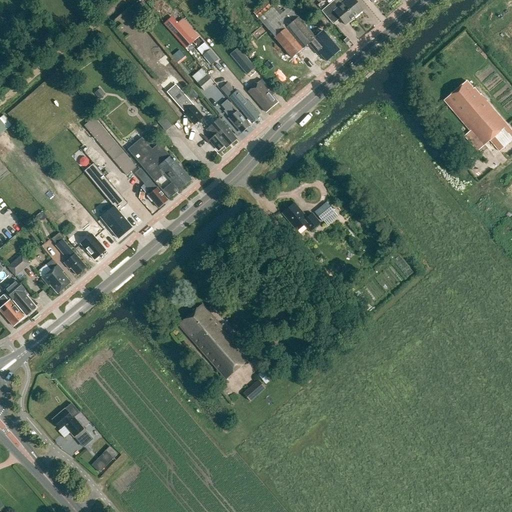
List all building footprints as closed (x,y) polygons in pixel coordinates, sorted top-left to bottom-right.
[(309,44),(319,56),(321,54),(327,61),(338,51),(322,32),(315,38),(282,0),(281,0),(271,8),(266,2),(253,13),(292,59),(309,44)] [(333,12),(345,25),(354,18),(338,0),(332,0),(333,1),(333,2),(338,8),(333,12)] [(338,0),(354,18),(362,11),(353,0),(338,0)] [(171,19),(163,26),(184,50),(192,43),(171,19)] [(203,57),(211,66),(219,60),(211,50),(203,57)] [(179,62),(183,58),(177,52),(173,55),(179,62)] [(242,53),(234,59),(247,75),(255,68),(242,53)] [(200,68),(190,76),(195,82),(204,74),(200,68)] [(197,81),(203,89),(213,81),(206,73),(197,81)] [(227,79),(219,87),(229,99),(236,94),(230,88),(233,86),(227,79)] [(248,92),(266,113),(277,103),(272,96),(273,95),(261,80),(254,86),(248,92)] [(463,136),(476,152),(489,141),(498,152),(511,140),(511,132),(506,126),(480,95),(480,96),(474,89),(473,90),(466,82),(444,101),(470,131),(463,136)] [(99,100),(106,95),(100,89),(94,94),(99,100)] [(189,101),(196,95),(191,90),(184,96),(189,101)] [(257,116),(259,114),(248,101),(247,102),(239,93),(232,99),(240,108),(239,109),(252,124),(259,118),(257,116)] [(235,125),(242,133),(249,127),(241,118),(242,117),(237,112),(234,114),(231,110),(233,109),(227,101),(221,106),(225,111),(224,112),(229,118),(228,118),(235,126),(235,125)] [(192,106),(184,113),(194,125),(203,118),(192,106)] [(0,134),(12,124),(4,115),(0,118),(0,134)] [(84,127),(126,176),(136,168),(94,119),(84,127)] [(226,148),(236,140),(218,119),(214,123),(207,130),(214,137),(210,141),(219,151),(224,146),(226,148)] [(130,137),(132,141),(139,137),(136,133),(130,137)] [(139,140),(127,150),(156,184),(169,199),(175,194),(191,180),(170,156),(159,144),(149,152),(139,140)] [(113,207),(101,218),(110,229),(118,239),(125,233),(132,228),(124,219),(118,212),(127,204),(116,190),(94,163),(84,172),(97,188),(113,207)] [(140,169),(135,173),(151,193),(147,197),(151,202),(153,202),(158,208),(167,200),(157,188),(156,187),(140,169)] [(296,231),(304,225),(309,232),(320,223),(312,214),(306,219),(294,204),(282,214),(296,231)] [(313,214),(321,223),(333,214),(326,204),(313,214)] [(69,239),(77,232),(70,224),(62,231),(69,239)] [(98,258),(110,249),(96,233),(85,242),(98,258)] [(71,268),(77,276),(86,268),(75,254),(74,254),(62,240),(59,236),(52,241),(56,245),(55,246),(68,260),(64,263),(69,269),(71,268)] [(8,267),(15,276),(30,264),(22,255),(8,267)] [(50,285),(58,294),(70,283),(62,273),(63,272),(57,265),(52,260),(46,265),(51,271),(42,278),(49,286),(50,285)] [(36,308),(23,292),(21,294),(19,292),(23,289),(16,281),(4,291),(26,316),(36,308)] [(3,295),(0,297),(0,310),(2,314),(3,315),(5,318),(6,318),(13,327),(15,325),(16,325),(19,323),(19,322),(24,317),(9,300),(8,301),(3,295)] [(203,305),(179,326),(225,380),(249,359),(203,305)] [(258,374),(266,383),(278,371),(271,363),(258,374)] [(265,389),(258,380),(243,394),(250,402),(265,389)] [(74,418),(79,413),(71,404),(65,410),(64,409),(64,410),(53,420),(52,420),(60,430),(64,426),(70,433),(74,438),(84,429),(74,418)] [(99,458),(92,466),(99,473),(113,458),(106,451),(99,458)]
